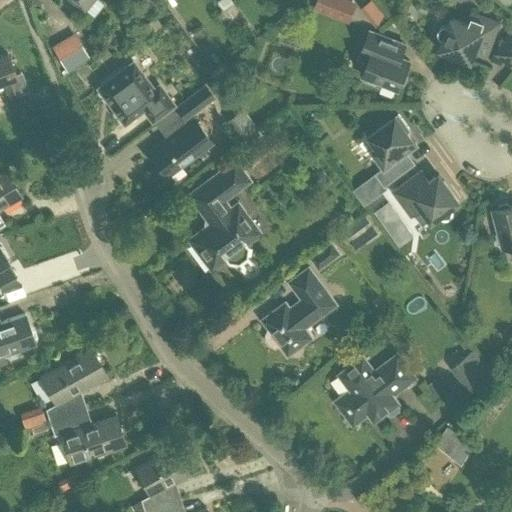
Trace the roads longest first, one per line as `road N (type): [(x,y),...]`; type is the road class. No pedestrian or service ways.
road 1 (residential): [(319,495),(170,356),(103,237),(81,156)]
road 2 (residential): [(511,159),(488,168),(469,164),(448,136),(460,99),(479,90),(511,98)]
road 3 (residential): [(445,406),(355,487),(319,495)]
